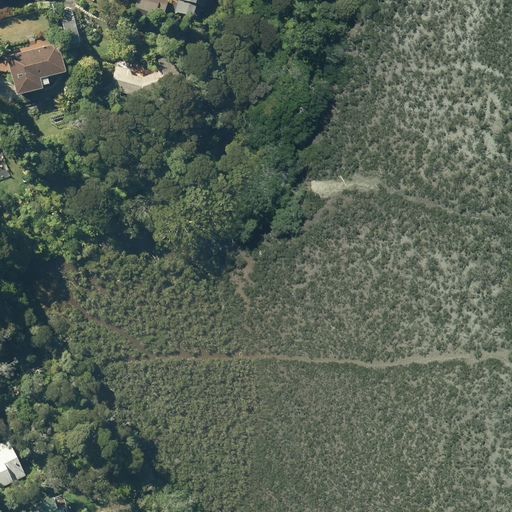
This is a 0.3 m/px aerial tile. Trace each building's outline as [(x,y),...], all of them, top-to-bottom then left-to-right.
[(138,0),(135,10),(165,21),(171,2),(165,0),(138,0)] [(179,0),(176,12),(197,18),(201,6),(209,8),(211,0),(183,0),(182,0),(179,0)] [(63,24),(69,46),(83,42),(76,21),(63,24)] [(8,57),(18,96),(45,89),(45,87),(51,85),(49,77),(68,73),(60,43),(8,57)] [(118,67),(111,90),(148,100),(186,85),(175,56),(160,62),(163,70),(142,78),(134,76),(135,71),(118,67)] [(9,171),(2,174),(4,179),(11,177),(9,171)] [(0,490),(15,483),(26,478),(9,441),(0,445),(0,490)] [(63,511),(59,511),(55,497),(30,505),(32,511),(69,511),(69,510),(63,511)]
